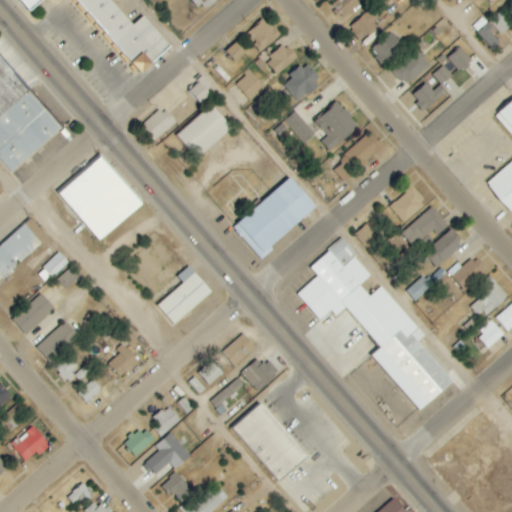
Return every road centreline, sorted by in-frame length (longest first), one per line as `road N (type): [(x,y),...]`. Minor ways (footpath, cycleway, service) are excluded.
road 1 (trunk): [(444,511),(0,10)]
road 2 (residential): [(12,511),(511,71)]
road 3 (residential): [(0,219),(259,0)]
road 4 (residential): [(511,247),(287,0)]
road 5 (residential): [(147,511),(0,339)]
road 6 (residential): [(348,511),(511,364)]
